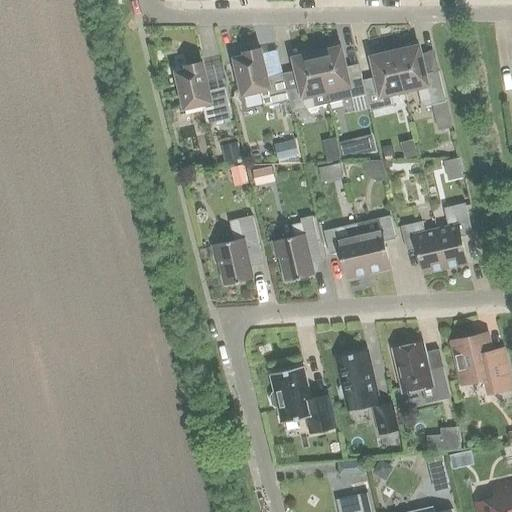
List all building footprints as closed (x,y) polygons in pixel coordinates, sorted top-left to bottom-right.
[(406,49),(395,52),(404,91),(418,88),(422,107),(446,102),(439,71),(425,74),(418,42),(405,45),(406,49)] [(366,95),(365,88),(361,72),(347,75),(340,43),(327,46),(328,50),(317,53),(327,92),(340,89),(342,101),(366,95)] [(264,107),(290,101),(287,89),(286,89),(283,74),(267,77),(261,49),(244,53),(245,56),(234,59),(243,95),(260,91),(264,107)] [(378,85),(365,88),(366,95),(370,111),(394,106),(391,94),(404,91),(395,52),(385,54),(384,50),(371,53),(378,85)] [(329,104),(327,92),(317,53),(307,55),(306,51),(293,54),(301,86),(287,89),(290,101),(292,112),(329,104)] [(176,72),(185,109),(202,105),(207,124),(232,118),(225,87),(209,91),(203,62),(186,66),(187,69),(176,72)] [(450,118),(435,122),(438,131),(452,128),(450,118)] [(299,156),(295,139),(274,145),(278,161),(299,156)] [(353,140),(339,143),(343,159),(357,156),(353,140)] [(242,160),(238,143),(222,147),(225,163),(242,160)] [(393,145),(382,148),(384,158),(395,156),(393,145)] [(343,177),(340,164),(333,166),(336,178),(343,177)] [(248,183),(244,165),(231,168),(235,186),(248,183)] [(272,167),(260,169),(264,184),(276,181),(272,167)] [(449,228),(437,230),(446,267),(467,262),(461,237),(473,234),(466,203),(444,208),(449,228)] [(234,240),(213,245),(217,262),(220,261),(226,285),(253,279),(246,250),(260,247),(253,216),(230,221),(234,240)] [(281,257),(287,281),(314,275),(307,246),(319,243),(313,216),(300,219),(301,223),(292,225),(295,237),(274,241),(277,258),(281,257)] [(357,223),(369,272),(390,267),(384,242),(396,239),(390,216),(357,223)] [(424,272),(446,267),(437,230),(425,233),(423,221),(401,226),(407,250),(418,247),(424,272)] [(369,272),(357,223),(324,231),(330,255),(341,252),(347,277),(369,272)] [(503,350),(491,353),(487,336),(454,344),(463,382),(490,375),(494,391),(511,387),(503,350)] [(430,370),(423,342),(393,349),(403,392),(422,388),(426,404),(450,398),(443,367),(430,370)] [(351,355),(336,359),(342,384),(340,388),(342,396),(346,399),(346,402),(348,409),(380,402),(378,395),(368,351),(354,355),(353,354),(350,355),(351,355)] [(304,366),(270,374),(274,392),(272,392),(270,396),(272,405),(276,407),(278,407),(282,423),(307,417),(311,434),(336,428),(328,395),(311,399),(304,366)] [(374,408),(380,433),(398,429),(392,404),(374,408)] [(441,435),(443,451),(461,450),(460,433),(441,435)] [(442,455),(427,459),(430,469),(444,466),(442,455)] [(364,473),(362,461),(337,463),(338,476),(364,473)] [(480,511),(479,511),(511,511),(511,484),(495,488),(499,507),(480,511)] [(372,511),(368,493),(338,500),(340,511),(372,511)]
